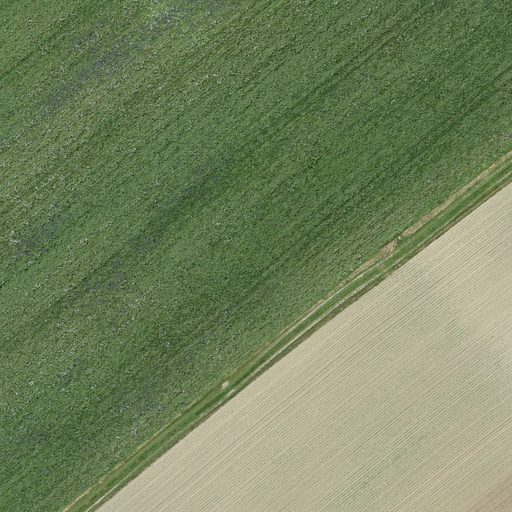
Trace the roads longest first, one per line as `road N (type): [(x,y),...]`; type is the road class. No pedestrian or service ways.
road 1 (track): [(511,165),(80,511)]
road 2 (track): [(380,264),(511,380)]
